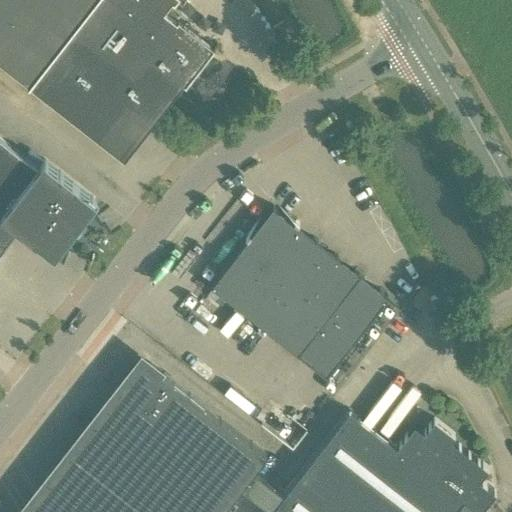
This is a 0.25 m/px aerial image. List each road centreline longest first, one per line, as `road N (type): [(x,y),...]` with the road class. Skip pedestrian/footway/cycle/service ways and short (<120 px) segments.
road 1 (unclassified): [(0,432),(206,170),(425,44)]
road 2 (unclassified): [(511,196),(425,44)]
